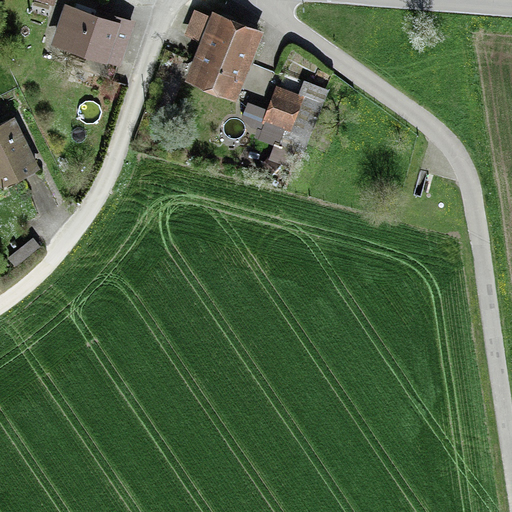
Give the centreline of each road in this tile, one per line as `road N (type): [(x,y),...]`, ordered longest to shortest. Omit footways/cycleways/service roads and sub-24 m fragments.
road 1 (unclassified): [(511,482),(457,156),(436,131),(272,10),(272,0)]
road 2 (track): [(0,305),(63,247),(106,192),(176,0)]
